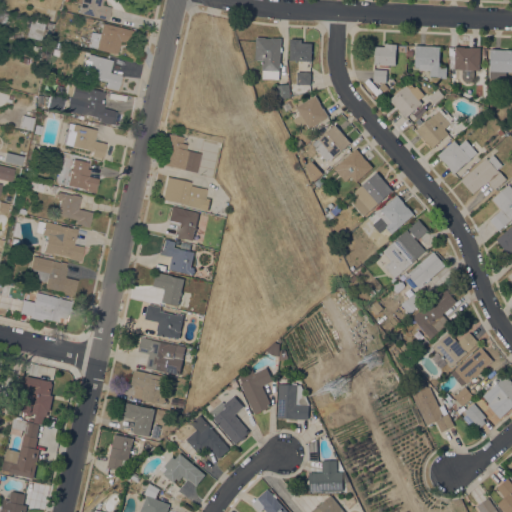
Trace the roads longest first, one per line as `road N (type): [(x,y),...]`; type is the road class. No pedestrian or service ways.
road 1 (residential): [(61,511),(175,0)]
road 2 (residential): [(511,341),(495,322),(461,230),(337,73),(340,11)]
road 3 (residential): [(511,19),(238,0)]
